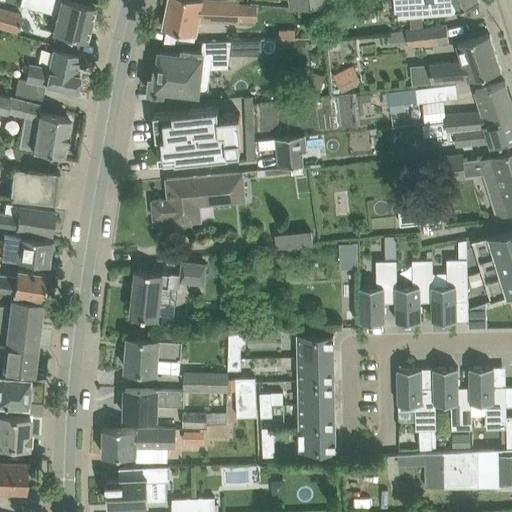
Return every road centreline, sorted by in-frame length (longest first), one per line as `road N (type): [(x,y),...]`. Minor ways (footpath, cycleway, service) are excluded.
road 1 (tertiary): [(64,511),(85,248),(133,0)]
road 2 (residential): [(387,342),(388,429),(377,445),(361,445),(350,429),(349,356),(357,342)]
road 3 (residential): [(511,341),(387,342)]
